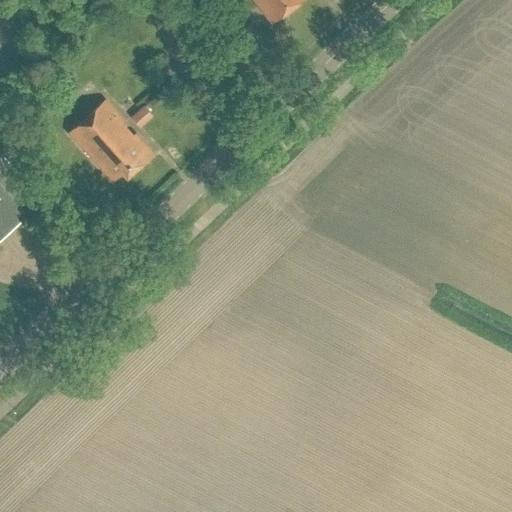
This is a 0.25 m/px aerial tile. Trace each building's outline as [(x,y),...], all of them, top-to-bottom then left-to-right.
[(252,0),(272,24),(302,0),(252,0)] [(180,13),(158,22),(172,56),(194,47),(180,13)] [(108,100),(70,133),(114,182),(124,173),(127,177),(152,155),(131,131),(133,128),(108,100)] [(133,117),(143,127),(155,116),(146,105),(133,117)] [(0,232),(28,209),(0,176),(0,232)]
